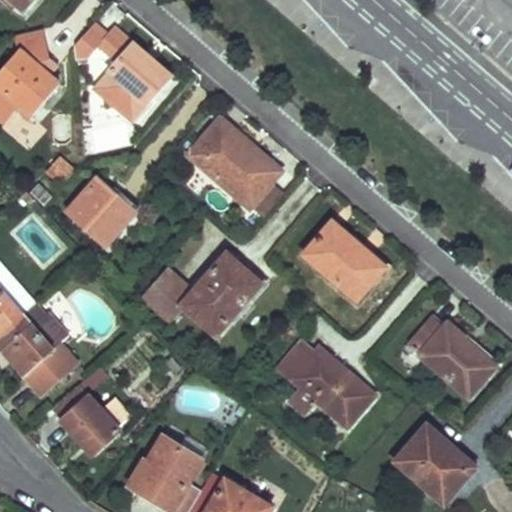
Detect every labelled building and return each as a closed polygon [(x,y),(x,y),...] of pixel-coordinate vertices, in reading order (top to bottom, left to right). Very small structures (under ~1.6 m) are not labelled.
[(108,35),(95,23),(76,45),(78,60),(89,59),(101,45),(120,62),(97,89),(134,121),(172,77),(115,27),(108,35)] [(16,105),(29,116),(60,82),(50,73),(58,63),(51,56),(42,66),(27,52),(28,49),(48,44),(44,28),(15,35),(18,50),(0,69),(0,120),(1,121),(16,105)] [(28,49),(27,52),(42,66),(51,56),(48,44),(28,49)] [(107,112),(92,139),(123,155),(137,128),(107,112)] [(55,115),(56,138),(69,137),(67,114),(55,115)] [(250,206),(265,189),(280,173),(221,120),(191,154),(250,206)] [(57,156),(46,170),(62,181),(72,167),(57,156)] [(115,187),(112,192),(98,179),(69,210),(107,243),(131,215),(138,207),(115,187)] [(27,189),(22,193),(17,198),(22,203),(32,195),(27,189)] [(366,274),(373,267),(379,260),(353,237),(350,241),(332,225),(307,254),(357,297),(373,279),(366,274)] [(196,291),(183,280),(170,268),(145,296),(178,325),(191,310),(217,333),(262,282),(229,253),(196,291)] [(0,284),(25,312),(36,302),(0,261),(0,284)] [(0,335),(25,312),(0,284),(0,335)] [(25,312),(0,335),(0,339),(29,373),(25,376),(41,395),(79,363),(60,341),(69,333),(48,309),(45,311),(36,302),(25,312)] [(445,326),(439,321),(433,316),(405,350),(410,353),(412,351),(468,398),(493,368),(465,344),(468,340),(448,323),(445,326)] [(279,366),(291,377),(303,388),(292,400),(306,412),(316,399),(347,427),(375,395),(321,347),(317,352),(302,339),(279,366)] [(101,407),(80,383),(53,407),(73,430),(93,452),(120,428),(118,426),(132,413),(115,395),(101,407)] [(397,465),(395,468),(393,470),(405,481),(409,475),(440,501),(470,466),(425,428),(395,463),(397,465)] [(186,511),(201,490),(188,481),(195,472),(198,473),(202,468),(198,466),(202,459),(164,434),(148,460),(145,458),(138,469),(159,483),(152,494),(171,507),(173,505),(183,511),(186,511)] [(206,511),(267,511),(273,503),(226,477),(206,511)] [(499,511),(511,511),(511,490),(499,477),(481,493),(499,511)]
